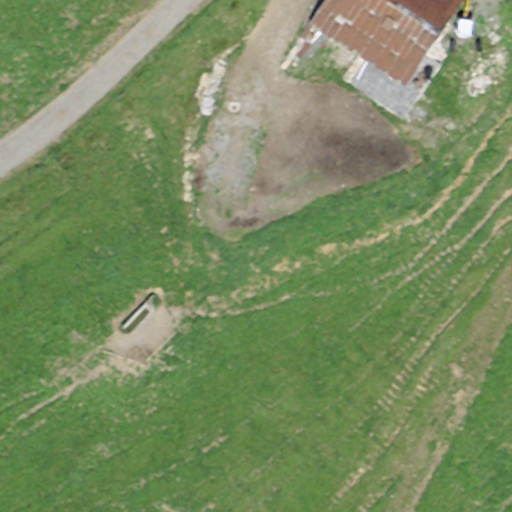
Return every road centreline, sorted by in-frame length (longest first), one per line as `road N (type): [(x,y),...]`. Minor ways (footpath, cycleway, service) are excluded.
road 1 (unclassified): [(0,162),(182,0)]
road 2 (track): [(511,324),(399,511)]
